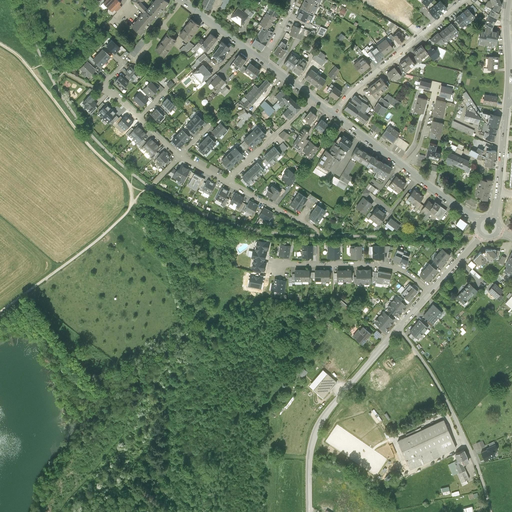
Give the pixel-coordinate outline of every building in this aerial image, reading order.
[(118,0),(113,0),(107,7),(112,11),(113,9),(119,4),(120,2),(118,0)] [(143,0),(131,0),(142,12),(144,10),(145,10),(147,8),(141,2),(143,0)] [(153,0),(147,8),(145,10),(154,18),(155,19),(168,2),(165,0),(153,0)] [(214,0),(203,0),(201,6),(210,10),(214,0)] [(314,14),(319,4),(309,0),(303,0),(300,7),(314,14)] [(375,0),(374,2),(382,9),(390,1),(395,6),(399,0),(386,0),(386,1),(385,0),(375,0)] [(447,7),(440,0),(438,2),(435,5),(441,12),(447,7)] [(491,0),(493,4),(491,8),(498,12),(503,5),(500,0),(491,0)] [(119,4),(113,9),(116,12),(121,7),(119,4)] [(248,15),(248,16),(251,18),(257,11),(248,5),(244,11),(248,15)] [(441,12),(435,5),(432,7),(429,10),(435,17),(441,12)] [(280,12),(269,6),(266,12),(276,18),(280,12)] [(501,13),(498,12),(491,8),(486,6),(484,8),(491,12),(489,14),(498,19),(501,13)] [(244,11),(238,7),(230,17),(240,25),(248,16),(248,15),(244,11)] [(309,23),(314,14),(300,7),(295,16),(309,23)] [(140,34),(154,18),(145,10),(144,10),(142,12),(130,26),(140,34)] [(468,10),(464,13),(470,20),(471,21),(475,17),(473,15),(469,11),(468,10)] [(262,17),(273,24),(276,18),(266,12),(262,17)] [(463,13),(459,16),(466,23),(467,24),(470,20),(464,13),(463,13)] [(498,19),(489,14),(489,15),(487,14),(486,17),(488,18),(485,23),(486,23),(493,27),(498,19)] [(459,16),(455,20),(456,20),(460,25),(462,27),(466,23),(459,16)] [(273,24),(262,17),(259,23),(263,25),(269,29),(273,24)] [(190,18),(178,35),(188,42),(200,25),(190,18)] [(493,27),(486,23),(484,28),(486,28),(485,29),(480,28),(478,43),(497,47),(499,31),(492,30),(493,27)] [(293,35),(296,37),(300,27),(293,24),(289,34),(291,35),(293,35)] [(452,24),(448,28),(454,36),(455,36),(459,33),(456,30),(452,25),(452,24)] [(269,29),(263,25),(251,44),(261,51),(273,32),(269,29)] [(327,29),(320,26),(316,34),(323,37),(327,29)] [(296,37),(295,38),(301,40),(303,35),(308,37),(311,32),(300,27),(296,37)] [(447,27),(444,30),(450,38),(451,39),(454,36),(448,28),(447,27)] [(443,30),(439,33),(445,41),(446,42),(450,38),(444,30),(443,30)] [(399,31),(393,36),(395,39),(398,43),(405,38),(399,31)] [(286,32),(282,41),(286,44),(291,35),(289,34),(286,32)] [(439,33),(438,32),(430,40),(434,42),(440,45),(445,41),(439,33)] [(176,40),(167,33),(155,49),(164,56),(176,40)] [(217,38),(210,33),(203,41),(211,47),(217,38)] [(389,36),(386,38),(390,43),(395,39),(393,36),(391,34),(389,36)] [(147,42),(142,38),(130,53),(135,57),(147,42)] [(211,47),(203,41),(200,38),(196,44),(200,47),(206,52),(211,47)] [(386,38),(377,45),(384,54),(393,48),(390,43),(386,38)] [(113,40),(108,45),(111,48),(116,53),(121,48),(113,40)] [(220,45),(217,48),(224,54),(229,48),(221,41),(218,44),(220,45)] [(194,46),(188,42),(184,46),(183,45),(178,50),(183,54),(192,48),(194,46)] [(283,48),(278,45),(273,52),(281,58),(283,55),(285,52),(286,50),(285,50),(283,48)] [(367,46),(361,51),(367,58),(369,56),(372,59),(375,56),(377,59),(384,54),(377,45),(373,48),(372,45),(369,47),(367,46)] [(417,48),(424,57),(428,54),(426,51),(421,45),(417,48)] [(431,47),(426,51),(428,54),(433,60),(439,56),(435,51),(433,48),(432,49),(431,47)] [(437,49),(435,51),(439,56),(442,60),(446,51),(438,47),(437,49)] [(225,55),(224,54),(217,48),(212,55),(212,56),(215,57),(220,62),(225,55)] [(364,60),(367,58),(361,51),(359,48),(356,50),(362,58),(363,57),(364,60)] [(424,57),(417,48),(413,51),(416,55),(420,60),(424,57)] [(104,50),(99,54),(107,61),(111,57),(107,52),(104,50)] [(321,51),(318,56),(325,61),(326,62),(328,60),(324,58),(326,55),(321,51)] [(207,56),(204,53),(198,59),(200,62),(204,59),(207,56)] [(212,56),(212,55),(211,53),(207,56),(204,59),(208,63),(211,61),(212,60),(210,58),(212,56)] [(292,69),(299,59),(291,53),(284,63),(292,69)] [(99,54),(95,58),(98,61),(102,66),(107,61),(99,54)] [(246,60),(238,54),(233,61),(236,64),(233,67),(236,69),(238,68),(239,66),(240,67),(242,65),(246,60)] [(315,54),(312,58),(322,66),(325,61),(318,56),(315,54)] [(420,60),(416,55),(413,57),(414,58),(418,63),(420,63),(422,62),(420,60)] [(409,56),(399,63),(400,65),(404,69),(406,72),(415,64),(412,60),(409,56)] [(489,56),(488,69),(491,69),(498,69),(499,56),(489,56)] [(354,65),(360,73),(369,65),(364,60),(363,57),(362,58),(354,65)] [(306,63),(300,58),(299,59),(292,69),(299,75),(304,69),(306,63)] [(94,65),(96,64),(93,61),(90,59),(81,68),(84,70),(82,72),(86,76),(88,74),(90,76),(97,69),(94,65)] [(260,71),(250,63),(246,68),(244,71),(254,78),(260,71)] [(212,74),(202,64),(192,73),(200,83),(201,84),(204,81),(212,74)] [(340,69),(335,66),(328,75),(333,79),(340,69)] [(396,68),(394,66),(386,73),(392,80),(394,78),(396,80),(402,75),(396,68)] [(398,66),(396,68),(402,75),(404,74),(401,71),(398,66)] [(140,74),(133,68),(127,73),(134,80),(140,74)] [(325,80),(317,74),(311,69),(305,78),(319,88),(325,80)] [(225,82),(218,74),(217,75),(213,79),(210,83),(217,89),(218,90),(219,88),(225,82)] [(129,84),(121,77),(115,82),(123,90),(129,84)] [(381,77),(367,88),(375,98),(389,87),(381,77)] [(253,87),(261,94),(271,83),(266,78),(258,87),(255,84),(253,87)] [(63,84),(68,88),(72,84),(67,80),(63,84)] [(431,83),(420,81),(418,86),(429,89),(431,83)] [(159,90),(152,82),(146,89),(153,96),(159,90)] [(329,94),(336,99),(342,91),(331,84),(326,90),(329,92),(329,94)] [(225,86),(221,90),(220,91),(224,95),(230,90),(225,86)] [(452,88),(441,86),(439,95),(450,98),(452,88)] [(261,94),(253,87),(244,96),(252,103),(261,94)] [(279,103),(277,102),(272,107),(265,100),(260,105),(262,107),(259,110),(269,120),(285,103),(288,105),(294,100),(286,93),(281,89),(275,96),(280,101),(279,103)] [(467,107),(467,109),(476,112),(481,118),(479,124),(478,124),(477,129),(478,129),(478,131),(479,134),(483,135),(484,130),(483,130),(484,121),(485,120),(484,119),(477,108),(476,106),(466,91),(459,95),(467,107)] [(149,100),(140,92),(134,99),(142,107),(149,100)] [(388,93),(383,98),(390,103),(397,108),(401,102),(388,93)] [(484,94),(483,104),(496,106),(498,96),(484,94)] [(350,102),(344,109),(355,116),(360,110),(362,101),(357,97),(355,95),(351,99),(357,104),(355,106),(350,102)] [(252,103),(244,96),(241,100),(243,103),(242,104),(247,109),(252,103)] [(97,105),(88,97),(82,104),(91,112),(97,105)] [(381,97),(373,109),(383,116),(388,109),(387,108),(390,103),(383,98),(381,97)] [(427,99),(417,97),(414,111),(423,114),(427,99)] [(176,106),(168,98),(162,103),(170,112),(176,106)] [(294,100),(288,105),(286,108),(287,109),(283,113),(284,114),(288,117),(289,119),(301,107),(294,100)] [(445,102),(436,100),(432,115),(442,117),(445,102)] [(360,110),(355,116),(364,124),(369,117),(364,113),(368,105),(362,101),(360,110)] [(100,115),(104,119),(112,110),(108,106),(100,115)] [(165,116),(157,109),(153,114),(160,121),(165,116)] [(245,112),(244,109),(237,112),(238,115),(241,118),(237,123),(241,127),(252,114),(249,112),(247,113),(245,112)] [(467,109),(464,120),(479,124),(481,118),(476,112),(467,109)] [(117,114),(112,110),(104,119),(109,123),(117,114)] [(316,115),(310,111),(307,114),(304,119),(310,124),(316,115)] [(500,117),(490,114),(487,123),(489,125),(497,127),(500,117)] [(126,115),(123,118),(118,124),(117,124),(125,131),(133,122),(126,115)] [(198,115),(193,120),(200,127),(205,122),(198,115)] [(327,124),(321,119),(315,127),(321,132),(327,124)] [(195,132),(200,127),(193,120),(188,125),(195,132)] [(443,124),(433,121),(430,135),(430,136),(439,139),(439,138),(442,124),(443,124)] [(474,130),(454,121),(451,126),(472,136),(474,130)] [(497,127),(489,125),(484,121),(483,130),(484,130),(483,135),(483,137),(485,138),(494,141),(497,127)] [(220,122),(213,130),(220,137),(227,129),(220,122)] [(374,123),(371,129),(379,134),(381,128),(374,123)] [(141,130),(137,125),(128,134),(133,139),(141,130)] [(390,125),(381,136),(385,139),(386,138),(393,143),(398,136),(400,133),(390,125)] [(260,127),(255,130),(262,138),(267,134),(260,127)] [(295,141),(303,146),(304,144),(308,139),(305,137),(309,132),(304,129),(295,141)] [(146,135),(141,130),(133,139),(138,144),(146,135)] [(183,130),(178,135),(185,142),(191,137),(183,130)] [(255,130),(251,134),(258,142),(262,138),(255,130)] [(289,135),(284,131),(278,136),(285,140),(289,135)] [(254,146),(258,142),(251,134),(247,138),(252,143),(254,146)] [(180,147),(185,142),(178,135),(173,140),(180,147)] [(338,143),(336,144),(344,150),(346,152),(353,142),(343,135),(342,137),(340,135),(336,141),(338,143)] [(209,136),(204,141),(211,148),(216,143),(209,136)] [(398,136),(393,143),(404,151),(409,144),(398,136)] [(155,142),(150,138),(141,147),(146,151),(155,142)] [(247,138),(237,148),(241,153),(252,143),(247,138)] [(206,153),(211,148),(204,141),(199,146),(206,153)] [(303,146),(295,141),(293,145),(300,150),(303,146)] [(319,148),(310,141),(306,146),(303,151),(311,158),(319,148)] [(160,147),(155,142),(146,151),(151,156),(160,147)] [(283,143),(277,149),(281,154),(283,156),(285,153),(284,152),(288,148),(283,143)] [(344,150),(336,144),(334,143),(328,151),(337,157),(339,158),(344,150)] [(430,143),(426,157),(439,160),(441,152),(436,150),(437,145),(430,143)] [(486,150),(491,150),(491,148),(485,145),(483,150),(478,148),(476,152),(482,155),(485,157),(486,150)] [(351,156),(367,166),(373,156),(357,146),(351,156)] [(268,152),(276,159),(281,154),(277,149),(274,147),(268,152)] [(319,157),(325,149),(321,147),(316,155),(319,157)] [(237,148),(232,152),(239,160),(244,155),(241,153),(237,148)] [(454,154),(460,156),(463,151),(457,148),(454,154)] [(482,155),(476,152),(471,149),(469,153),(480,159),(482,155)] [(329,171),(337,157),(328,151),(326,150),(317,164),(329,171)] [(170,157),(164,151),(155,160),(162,167),(170,157)] [(454,154),(449,151),(445,160),(447,161),(447,163),(450,164),(452,163),(456,165),(460,156),(454,154)] [(232,152),(228,156),(235,164),(239,160),(232,152)] [(270,164),(276,159),(268,152),(263,157),(265,159),(270,164)] [(419,154),(416,166),(422,167),(425,156),(419,154)] [(230,168),(235,164),(228,156),(223,160),(230,168)] [(373,156),(367,166),(376,171),(382,162),(373,156)] [(470,161),(460,156),(456,165),(463,168),(462,170),(468,173),(470,167),(467,166),(470,161)] [(485,159),(484,165),(494,166),(495,157),(485,157),(485,159)] [(260,165),(264,170),(266,171),(272,166),(270,164),(265,159),(260,165)] [(356,163),(350,160),(338,178),(333,175),(329,181),(344,190),(352,177),(348,175),(356,163)] [(260,165),(258,162),(252,168),(259,175),(264,170),(260,165)] [(392,167),(382,162),(376,171),(373,177),(382,183),(392,167)] [(329,171),(317,164),(315,167),(326,174),(329,171)] [(439,166),(432,164),(430,170),(438,172),(439,166)] [(180,169),(179,168),(173,177),(183,183),(188,173),(184,171),(186,169),(182,166),(180,169)] [(246,173),(253,181),(259,175),(252,168),(246,173)] [(296,175),(289,169),(281,178),(288,184),(296,175)] [(247,186),(253,181),(246,173),(240,179),(247,186)] [(202,178),(194,174),(188,185),(196,189),(202,178)] [(401,179),(396,176),(392,182),(389,186),(393,190),(401,179)] [(485,178),(485,180),(480,179),(479,182),(478,182),(476,191),(477,191),(476,195),(481,196),(481,198),(487,200),(491,180),(485,178)] [(401,179),(393,190),(398,193),(401,190),(406,183),(401,179)] [(216,184),(209,181),(204,191),(211,194),(216,184)] [(377,189),(369,183),(366,188),(370,192),(374,194),(377,189)] [(281,192),(271,185),(264,193),(274,201),(279,195),(281,192)] [(230,191),(222,187),(216,199),(223,203),(230,191)] [(366,188),(362,193),(367,197),(370,192),(366,188)] [(419,193),(414,190),(410,194),(407,199),(411,203),(419,193)] [(308,198),(299,191),(294,198),(303,205),(308,198)] [(407,199),(410,194),(408,192),(402,199),(405,201),(407,199)] [(245,198),(237,193),(232,204),(240,208),(245,198)] [(419,193),(411,203),(416,206),(419,202),(423,197),(419,193)] [(319,200),(311,194),(308,199),(315,204),(319,200)] [(465,194),(461,202),(475,210),(479,202),(465,194)] [(373,204),(363,197),(355,207),(365,214),(373,204)] [(299,211),(303,205),(294,198),(289,204),(291,206),(297,210),(299,211)] [(429,210),(434,205),(429,201),(424,206),(421,211),(426,215),(429,210)] [(259,206),(252,202),(247,211),(254,215),(259,206)] [(424,206),(419,202),(416,206),(414,209),(419,213),(421,211),(424,206)] [(440,207),(435,203),(434,205),(429,210),(432,212),(435,214),(440,207)] [(327,211),(316,204),(312,211),(322,218),(327,211)] [(273,213),(263,207),(259,215),(269,221),(273,213)] [(446,211),(440,207),(435,214),(437,216),(436,217),(440,220),(446,211)] [(381,211),(377,208),(372,214),(369,218),(374,221),(381,211)] [(426,220),(432,212),(429,210),(426,215),(423,218),(426,220)] [(318,224),(322,218),(312,211),(308,217),(309,218),(316,223),(318,224)] [(381,211),(374,221),(378,224),(381,220),(386,214),(381,211)] [(341,221),(336,217),(333,221),(339,225),(341,221)] [(466,222),(459,217),(454,223),(461,228),(466,222)] [(396,222),(391,218),(386,225),(392,230),(395,228),(397,230),(400,225),(396,222)] [(381,220),(378,224),(375,228),(378,230),(384,223),(381,220)] [(269,253),(271,242),(255,240),(253,249),(251,248),(249,258),(251,258),(249,270),(265,272),(266,263),(264,263),(266,252),(269,253)] [(289,251),(291,246),(280,244),(277,257),(288,259),(289,251)] [(312,246),(302,245),(302,258),(312,258),(312,254),(312,246)] [(339,246),(339,245),(326,245),(326,259),(339,259),(339,252),(339,246)] [(383,252),(383,245),(371,245),(371,259),(383,259),(383,252)] [(362,258),(362,246),(350,247),(350,258),(362,258)] [(397,249),(392,260),(399,263),(404,252),(397,249)] [(448,254),(442,249),(437,254),(445,262),(450,257),(448,254)] [(480,252),(473,259),(480,266),(487,259),(499,259),(499,250),(496,250),(496,249),(485,249),(485,251),(483,251),(481,253),(480,252)] [(411,255),(404,252),(399,263),(407,266),(411,255)] [(440,267),(445,262),(437,254),(432,260),(434,261),(439,266),(440,267)] [(511,261),(507,259),(503,266),(505,267),(502,272),(508,275),(509,273),(511,274),(511,272),(511,261)] [(430,265),(435,269),(439,266),(434,261),(430,265)] [(430,265),(429,263),(424,268),(433,276),(437,271),(435,269),(430,265)] [(428,281),(433,276),(424,268),(420,273),(421,275),(426,279),(428,281)] [(472,268),(469,272),(472,275),(473,274),(478,279),(480,276),(472,268)] [(302,269),(295,269),(294,276),(294,280),(302,280),(302,269)] [(362,270),(363,284),(371,284),(371,281),(370,270),(362,270)] [(384,272),(377,271),(375,282),(382,283),(384,272)] [(384,272),(382,283),(389,285),(391,274),(384,272)] [(260,287),(262,276),(259,276),(250,274),(248,285),(260,287)] [(286,281),(273,278),(271,289),(284,292),(286,281)] [(487,291),(493,284),(491,282),(485,288),(487,291)] [(404,288),(414,297),(419,292),(417,290),(412,286),(409,283),(404,288)] [(475,290),(468,283),(455,297),(465,305),(468,302),(466,300),(475,290)] [(502,290),(494,283),(493,284),(487,291),(495,299),(502,290)] [(405,298),(410,302),(414,297),(404,288),(400,293),(405,298)] [(390,302),(402,312),(407,306),(401,302),(397,297),(395,296),(390,302)] [(391,313),(396,318),(402,312),(390,302),(385,308),(386,309),(391,313)] [(427,310),(436,317),(441,312),(437,308),(432,304),(427,310)] [(427,310),(422,315),(427,319),(431,323),(436,317),(427,310)] [(383,312),(382,311),(377,316),(389,327),(394,322),(388,316),(383,312)] [(384,332),(389,327),(377,316),(372,322),(384,332)] [(414,325),(422,332),(427,327),(421,322),(418,320),(414,325)] [(414,325),(409,331),(417,338),(422,332),(414,325)] [(352,337),(360,344),(369,333),(362,326),(352,337)] [(380,334),(375,330),(371,335),(376,339),(380,334)] [(308,371),(303,368),(298,374),(303,377),(308,371)] [(310,386),(323,398),(337,381),(324,370),(310,386)] [(373,416),(376,422),(379,420),(381,420),(374,408),(372,410),(375,415),(373,416)] [(456,448),(443,419),(418,431),(417,428),(406,433),(407,436),(397,441),(410,469),(456,448)] [(475,443),(478,449),(484,446),(482,440),(475,443)] [(486,449),(480,452),(483,459),(484,461),(495,456),(493,452),(498,449),(495,443),(495,444),(489,446),(485,448),(486,449)] [(454,454),(457,459),(460,466),(463,465),(469,462),(464,449),(454,454)] [(469,478),(463,465),(460,466),(457,459),(448,463),(453,473),(456,472),(461,481),(466,479),(469,478)]
